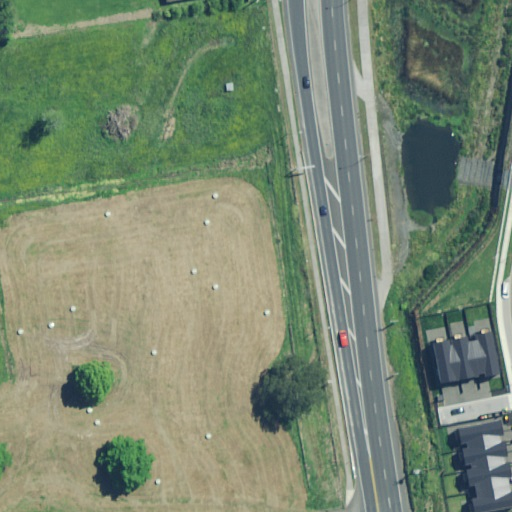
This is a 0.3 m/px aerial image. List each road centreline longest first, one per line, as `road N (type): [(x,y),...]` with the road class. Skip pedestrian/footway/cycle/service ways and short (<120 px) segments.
road 1 (trunk): [(345,244),(378,511)]
road 2 (trunk): [(345,244),(315,155),(296,0)]
road 3 (trunk): [(335,0),(349,154),(345,244)]
road 4 (track): [(388,275),(401,238),(386,123),(369,93),(341,69)]
